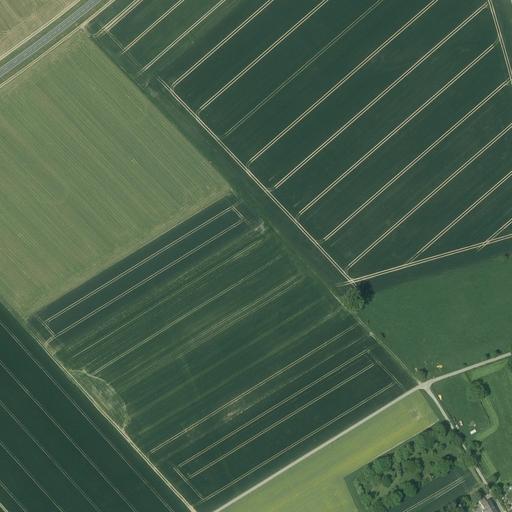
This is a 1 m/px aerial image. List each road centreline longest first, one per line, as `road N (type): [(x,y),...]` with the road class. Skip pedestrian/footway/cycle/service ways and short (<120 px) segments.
road 1 (track): [(423,386),(82,33)]
road 2 (track): [(216,511),(415,389),(511,353)]
road 3 (track): [(0,299),(192,511)]
road 4 (primary): [(101,0),(0,79)]
